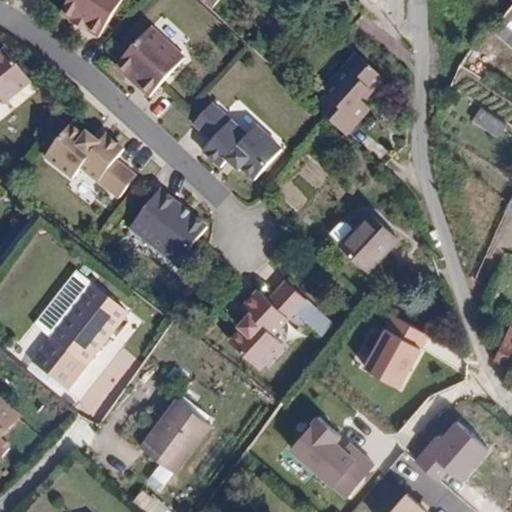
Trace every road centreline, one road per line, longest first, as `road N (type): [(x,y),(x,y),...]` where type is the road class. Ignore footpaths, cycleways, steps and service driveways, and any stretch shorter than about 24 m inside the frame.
road 1 (unclassified): [(511,405),(472,328),(427,180),(419,0)]
road 2 (residential): [(0,10),(78,63),(261,236)]
